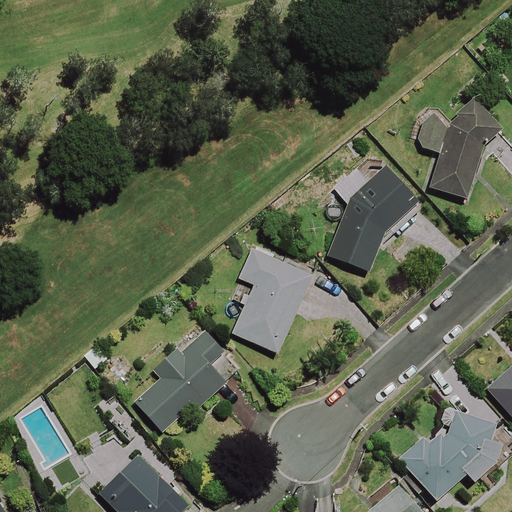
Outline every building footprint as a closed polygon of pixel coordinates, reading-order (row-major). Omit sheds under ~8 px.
[(501,128),(471,104),(446,132),(426,125),(418,148),(441,156),(430,190),(465,202),(482,151),(501,128)] [(420,215),(387,171),(380,176),(369,161),(332,189),(347,208),(326,258),(370,276),(383,242),(420,215)] [(300,209),(286,189),(269,202),(283,221),(300,209)] [(312,278),(252,251),(239,279),(253,286),(231,335),(277,356),(312,278)] [(237,369),(206,334),(180,357),(176,353),(156,370),(164,379),(136,404),(162,434),(194,405),(198,409),(221,389),(219,386),(237,369)] [(107,361),(96,347),(84,357),(95,371),(107,361)] [(511,420),(511,368),(486,391),(511,420)] [(466,476),(472,484),(511,450),(511,445),(500,431),(446,408),(439,423),(451,428),(431,445),(425,438),(399,461),(435,503),(466,476)] [(147,478),(134,465),(105,494),(122,511),(120,511),(189,511),(190,511),(152,473),(147,478)] [(418,511),(400,489),(370,511),(418,511)]
